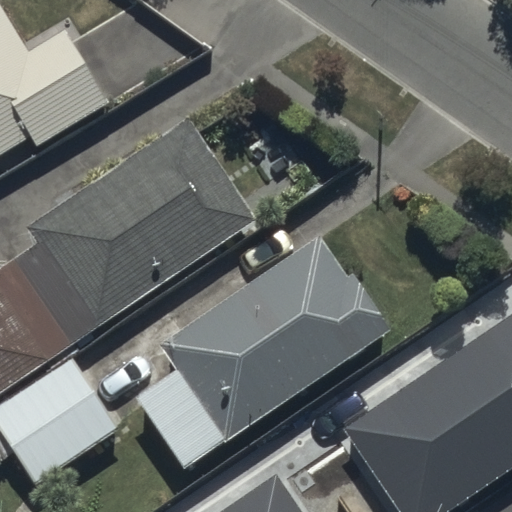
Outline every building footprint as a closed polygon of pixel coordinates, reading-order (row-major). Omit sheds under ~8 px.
[(0,0),(0,140),(26,125),(33,137),(103,96),(58,20),(24,41),(1,2),(0,0)] [(0,380),(253,210),(197,127),(184,108),(22,217),(35,236),(0,259),(0,380)] [(154,333),(173,360),(132,387),(184,464),(225,437),(386,328),(315,224),(154,333)] [(511,316),(344,430),(399,511),(446,511),(511,467),(511,316)] [(0,396),(0,434),(32,482),(119,423),(69,349),(0,396)] [(223,511),(301,511),(277,476),(223,511)]
